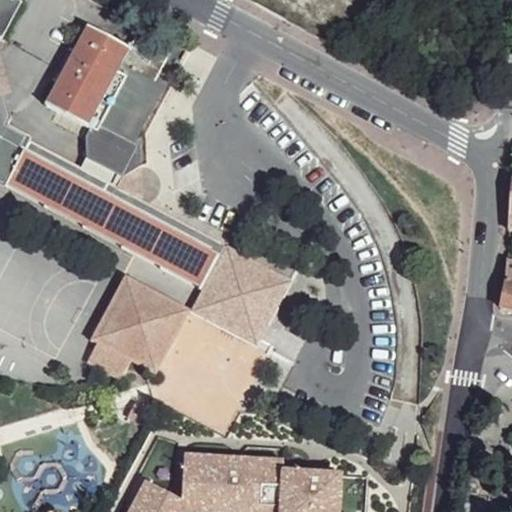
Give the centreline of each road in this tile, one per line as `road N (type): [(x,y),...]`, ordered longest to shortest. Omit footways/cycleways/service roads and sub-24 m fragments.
road 1 (residential): [(488,156),(203,0)]
road 2 (residential): [(438,511),(462,324)]
road 3 (residential): [(462,324),(488,156)]
road 4 (residential): [(488,156),(511,29)]
